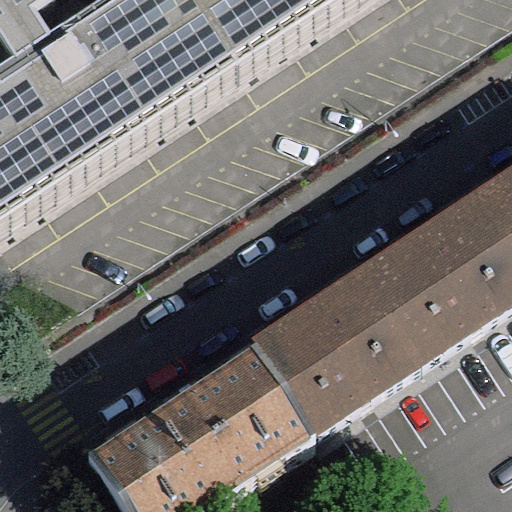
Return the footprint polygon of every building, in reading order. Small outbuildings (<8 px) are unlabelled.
[(180,0),(151,0),(53,65),(17,89),(0,99),(0,249),(240,91),(180,0)] [(43,0),(0,0),(0,63),(1,63),(17,89),(53,65),(36,40),(59,24),(43,0)] [(180,0),(240,91),(381,0),(180,0)] [(511,201),(480,223),(511,272),(511,201)] [(511,320),(511,272),(480,223),(369,295),(424,378),(511,320)] [(424,378),(369,295),(257,370),(312,452),(424,378)] [(312,452),(257,370),(94,476),(117,511),(232,511),(316,459),(312,452)]
